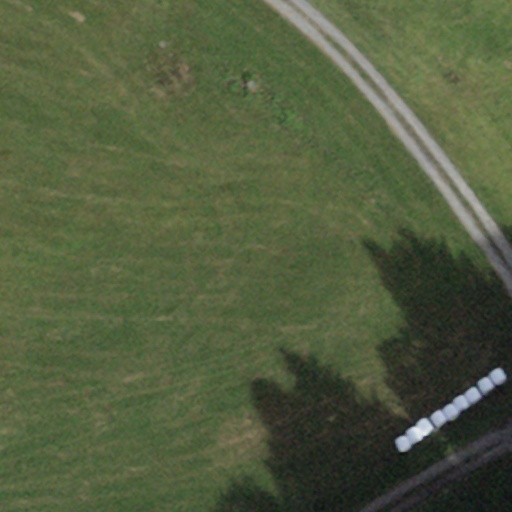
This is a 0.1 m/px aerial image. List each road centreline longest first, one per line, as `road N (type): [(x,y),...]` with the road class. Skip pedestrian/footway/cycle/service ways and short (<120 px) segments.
road 1 (track): [(511,277),(347,48),(289,0)]
road 2 (track): [(511,434),(383,511)]
